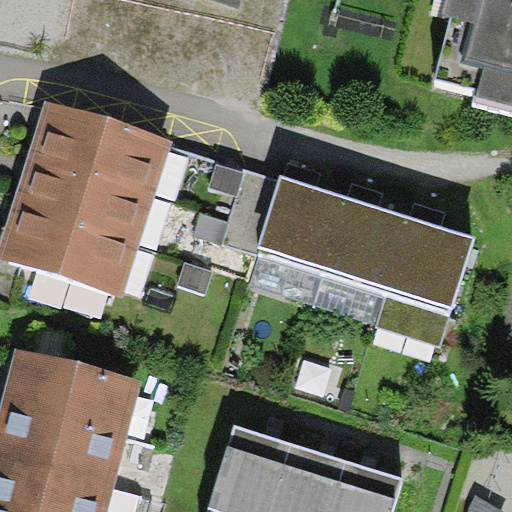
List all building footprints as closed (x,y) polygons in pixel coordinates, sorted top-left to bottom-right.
[(511,0),(450,0),(428,85),(511,107),(511,0)] [(170,149),(48,112),(32,163),(154,200),(170,149)] [(139,251),(154,200),(32,163),(15,212),(139,251)] [(291,190),(279,187),(256,260),(384,299),(374,333),(438,353),(471,245),(418,229),(355,210),(291,190)] [(139,251),(15,212),(1,261),(123,302),(139,251)] [(15,353),(0,411),(125,444),(140,385),(15,353)] [(0,411),(0,466),(112,494),(125,444),(0,411)] [(267,445),(232,434),(208,511),(392,511),(401,484),(364,474),(324,462),(267,445)] [(0,466),(0,511),(107,511),(112,494),(0,466)] [(499,511),(476,499),(469,511),(499,511)]
